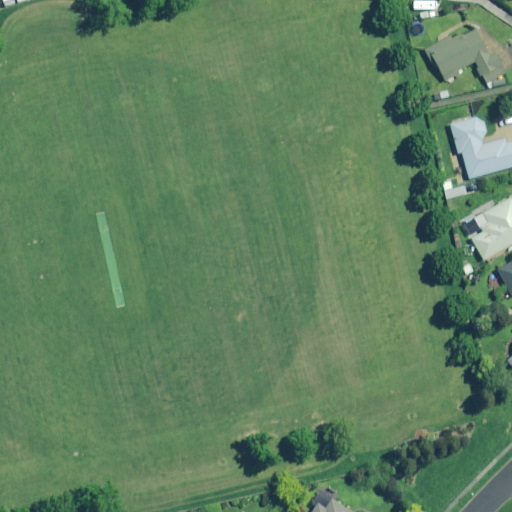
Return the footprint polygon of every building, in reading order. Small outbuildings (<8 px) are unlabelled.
[(457,71),(474,63),(483,82),(501,74),(498,68),(501,67),(495,53),(488,56),(477,31),(461,38),(460,34),(425,50),(434,68),(438,66),(444,80),(458,74),(457,71)] [(486,136),(481,117),(451,125),(458,153),(462,152),(470,179),(511,167),(511,142),(506,144),(505,140),(483,146),(480,138),(486,136)] [(511,199),(511,198),(476,218),(483,232),(472,239),(484,260),(511,244),(511,199)] [(511,264),(499,271),(511,295),(511,264)] [(350,511),(331,500),(334,496),(321,489),(313,502),(317,504),(312,511),(350,511)]
